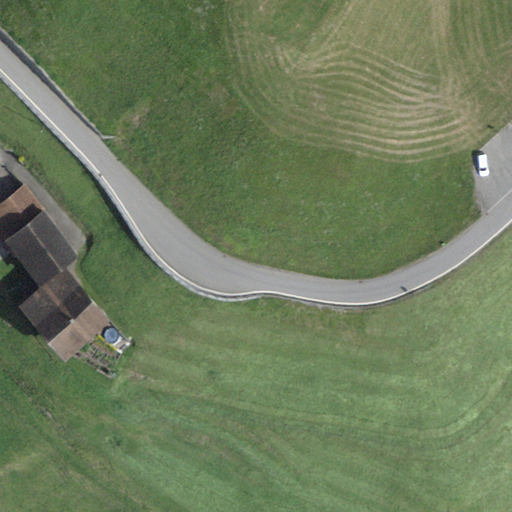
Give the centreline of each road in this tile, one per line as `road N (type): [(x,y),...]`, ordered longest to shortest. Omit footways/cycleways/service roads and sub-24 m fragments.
road 1 (tertiary): [(0,52),(193,258),(238,278),(344,295),(376,291),(439,265),(511,205)]
road 2 (track): [(136,511),(0,381)]
